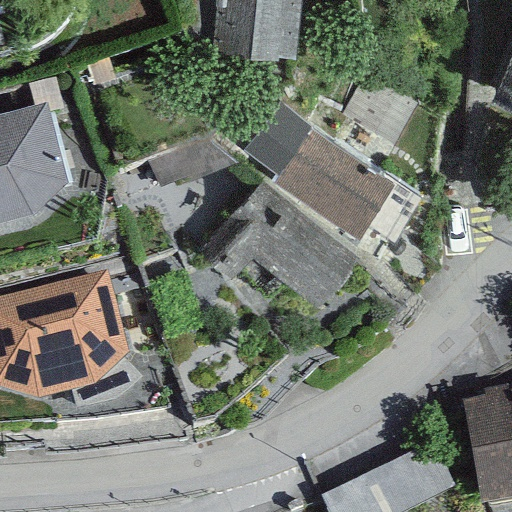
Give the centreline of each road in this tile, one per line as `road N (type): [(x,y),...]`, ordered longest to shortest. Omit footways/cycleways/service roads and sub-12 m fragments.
road 1 (residential): [(511,257),(380,388),(288,446),(190,475),(0,484)]
road 2 (trunk): [(511,434),(0,350)]
